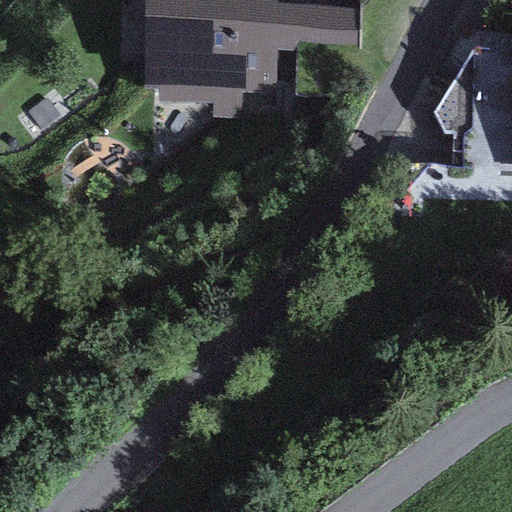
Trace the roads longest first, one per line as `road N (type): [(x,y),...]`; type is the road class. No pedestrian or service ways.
road 1 (residential): [(446,0),(352,178),(284,283),(224,362),(78,511)]
road 2 (residential): [(356,511),(511,405)]
